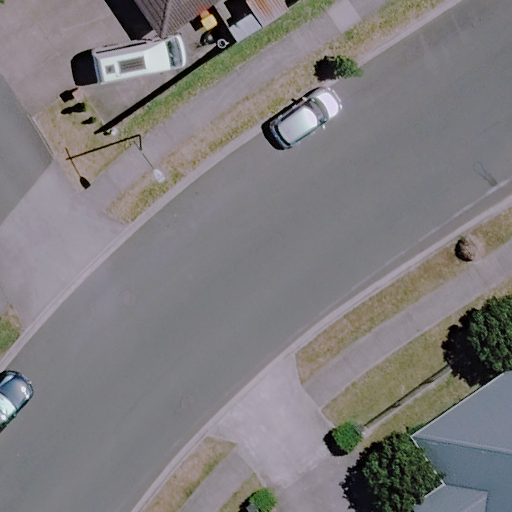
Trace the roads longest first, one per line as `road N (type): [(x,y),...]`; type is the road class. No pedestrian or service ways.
road 1 (tertiary): [(162,355),(511,103)]
road 2 (residential): [(0,141),(162,355)]
road 3 (tertiary): [(35,511),(162,355)]
